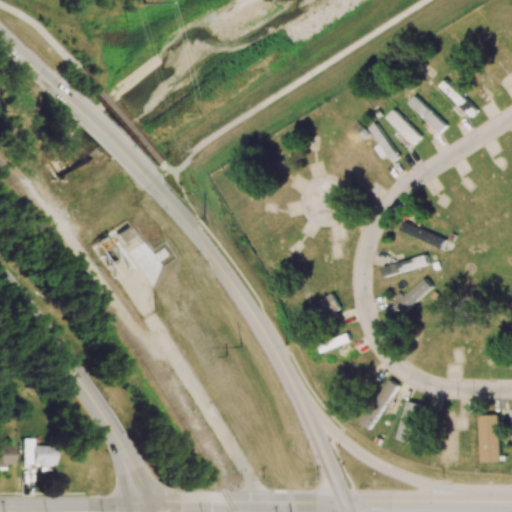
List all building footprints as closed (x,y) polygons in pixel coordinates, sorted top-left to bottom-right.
[(478,110),(445,79),(438,86),(472,117),(478,110)] [(447,126),(415,95),(408,102),(440,133),(447,126)] [(422,136),(394,109),(386,117),(414,144),(422,136)] [(387,154),(392,161),(399,157),(377,124),(368,130),(375,139),(371,142),(382,158),(387,154)] [(400,230),(442,249),(446,240),(404,221),(400,230)] [(382,267),(385,277),(429,264),(426,254),(382,267)] [(386,314),(394,323),(433,286),(425,277),(386,314)] [(298,311),(306,327),(341,309),(333,294),(298,311)] [(318,341),(320,350),(351,343),(349,334),(318,341)] [(382,409),(400,386),(391,379),(372,402),(382,409)] [(399,439),(416,443),(424,404),(406,401),(399,439)] [(481,462),(501,461),(499,414),(480,415),(481,462)] [(22,465),(37,464),(37,472),(45,471),(45,465),(51,465),(51,446),(31,446),(31,439),(21,439),(22,465)] [(9,446),(0,445),(0,465),(10,465),(9,446)]
